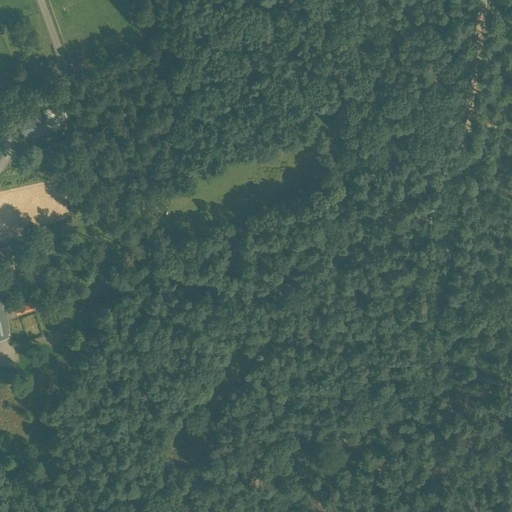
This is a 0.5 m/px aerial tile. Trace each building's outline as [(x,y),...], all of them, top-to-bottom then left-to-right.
[(119,32),(122,39),(132,36),(130,29),(119,32)] [(51,132),(45,109),(31,113),(33,120),(20,124),(24,139),(51,132)] [(10,246),(0,247),(0,254),(3,269),(14,267),(10,246)] [(0,339),(9,337),(0,296),(0,339)] [(39,298),(14,306),(16,312),(41,303),(39,298)]
